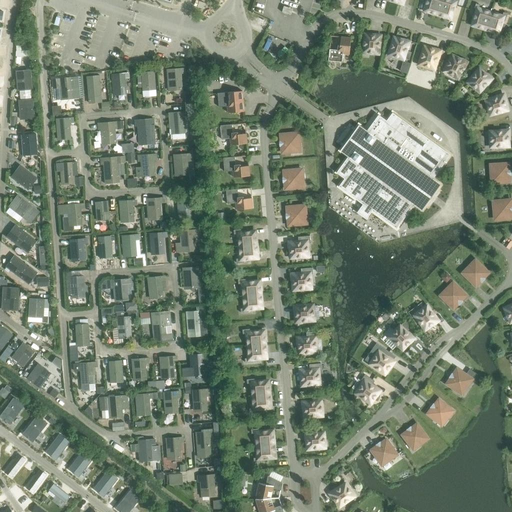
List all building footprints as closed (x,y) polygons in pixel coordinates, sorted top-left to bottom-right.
[(428,0),(425,11),(438,14),(442,0),(428,0)] [(446,0),(442,0),(438,14),(450,18),(454,6),(457,7),(459,0),(455,0),(454,2),(446,0)] [(473,24),(473,25),(486,29),(487,24),(490,13),(478,10),(480,5),(476,4),(474,11),(477,13),(473,24)] [(284,6),(282,12),(290,15),(292,9),(284,6)] [(487,24),(486,29),(498,33),(502,20),(505,21),(507,14),(503,12),(502,17),(490,13),(487,24)] [(365,35),(364,52),(378,53),(379,37),(365,35)] [(331,36),(328,61),(342,62),(343,54),(350,55),(351,38),(331,36)] [(390,55),(389,57),(397,60),(398,57),(403,59),(403,58),(405,51),(406,51),(408,43),(394,39),(390,55)] [(29,55),(29,44),(17,44),(17,55),(29,55)] [(425,48),(420,64),(434,68),(439,52),(425,48)] [(405,51),(403,58),(409,60),(412,52),(406,51),(405,51)] [(453,56),(445,71),(458,78),(465,63),(453,56)] [(404,61),(401,71),(407,73),(410,63),(404,61)] [(184,69),(168,70),(169,91),(182,90),(181,74),(185,74),(184,69)] [(31,70),(16,71),(18,91),(20,91),(21,100),(32,99),(31,90),(33,90),(31,70)] [(479,70),(469,82),(479,91),(490,79),(479,70)] [(154,71),(142,72),(143,91),(156,90),(154,71)] [(129,73),(112,75),(114,95),(126,94),(125,79),(129,78),(129,73)] [(100,76),(87,77),(89,98),(89,103),(102,102),(101,97),(100,76)] [(59,79),(52,80),(53,87),(54,86),(56,100),(61,100),(74,99),(83,98),(81,77),(76,77),(59,79)] [(243,91),(218,94),(219,107),(227,107),(228,113),(244,112),(243,91)] [(503,96),(487,101),(491,115),(507,110),(503,96)] [(21,100),(19,100),(21,120),(36,118),(34,99),(32,99),(21,100)] [(110,101),(102,102),(103,110),(110,110),(110,101)] [(62,105),(54,105),(54,114),(62,113),(62,105)] [(187,112),(171,113),(172,134),(185,133),(184,117),(188,117),(187,112)] [(357,150),(341,172),(349,178),(343,186),(396,224),(413,202),(422,209),(439,185),(429,178),(446,156),(393,117),(388,126),(379,120),(364,142),(359,139),(353,147),(357,150)] [(73,118),(56,119),(58,140),(71,139),(70,124),(74,123),(73,118)] [(154,119),(135,120),(136,127),(138,127),(139,142),(153,141),(152,126),(154,126),(154,119)] [(117,122),(98,123),(99,130),(101,130),(102,145),(116,144),(115,129),(117,129),(117,128),(117,122)] [(245,124),(221,126),(222,140),(230,139),(231,145),(247,144),(245,124)] [(507,132),(491,133),(491,147),(508,146),(507,132)] [(299,133),(281,135),(282,153),(298,152),(297,144),(300,143),(299,133)] [(37,135),(22,136),(23,156),(38,155),(37,135)] [(141,167),(136,168),(137,177),(142,177),(144,177),(156,176),(155,161),(157,161),(157,154),(138,155),(138,162),(141,162),(141,167)] [(191,154),(174,155),(176,176),(188,175),(187,159),(191,159),(191,154)] [(120,157),(101,158),(101,165),(104,165),(105,180),(105,184),(119,183),(119,176),(126,175),(125,156),(120,157)] [(248,156),(223,158),(225,172),(233,171),(234,178),(250,176),(248,156)] [(77,162),(57,164),(58,171),(61,171),(62,184),(75,183),(74,175),(78,175),(77,162)] [(509,164),(490,165),(491,175),(494,175),(495,183),(510,182),(509,164)] [(21,165),(12,177),(29,190),(38,178),(21,165)] [(302,169),(284,171),(285,189),(301,188),(300,180),(303,180),(302,169)] [(251,188),(226,190),(227,204),(236,203),(236,210),(253,209),(251,188)] [(358,210),(362,204),(347,194),(343,200),(358,210)] [(18,195),(9,207),(31,224),(41,212),(18,195)] [(194,195),(177,197),(179,218),(192,217),(190,201),(194,201),(194,195)] [(164,198),(147,199),(149,220),(162,219),(161,203),(165,203),(164,198)] [(136,200),(120,202),(121,222),(134,222),(133,206),(137,206),(136,200)] [(511,206),(511,200),(493,202),(494,212),(497,212),(498,220),(511,218),(511,206)] [(108,201),(95,202),(97,221),(110,220),(108,201)] [(68,205),(59,206),(60,214),(68,214),(69,217),(63,217),(64,231),(73,231),(73,226),(82,225),(81,209),(85,209),(84,204),(68,205)] [(305,206),(287,207),(289,226),(304,224),(303,216),(306,216),(305,206)] [(383,228),(388,220),(372,212),(368,219),(383,228)] [(16,225),(7,237),(27,253),(37,241),(16,225)] [(181,244),(176,244),(177,252),(194,251),(193,238),(203,237),(203,229),(197,230),(180,231),(181,244)] [(242,230),(234,230),(234,234),(239,234),(240,246),(256,245),(255,232),(242,233),(242,230)] [(167,233),(150,234),(152,255),(165,254),(163,238),(167,238),(167,233)] [(139,235),(122,236),(124,257),(137,256),(135,240),(139,240),(139,235)] [(111,236),(98,237),(100,259),(113,258),(111,236)] [(299,243),(290,244),(291,258),(308,256),(307,243),(311,242),(310,236),(298,237),(299,243)] [(87,239),(70,240),(72,261),(85,260),(83,244),(87,244),(87,239)] [(241,259),(236,259),(237,263),(244,263),(244,259),(257,258),(256,245),(240,246),(241,259)] [(46,246),(39,247),(40,263),(41,263),(41,271),(48,270),(46,246)] [(16,255),(7,267),(29,285),(38,273),(16,255)] [(470,270),(465,275),(476,286),(489,273),(476,260),(468,268),(470,270)] [(200,267),(183,268),(185,289),(197,288),(196,272),(200,272),(200,267)] [(301,275),(293,275),(294,289),(311,288),(310,275),(313,274),(313,268),(301,269),(301,275)] [(448,282),(453,276),(448,271),(442,276),(448,282)] [(83,276),(66,277),(68,296),(72,296),(72,299),(85,298),(83,276)] [(166,276),(148,278),(150,299),(163,297),(162,291),(167,290),(166,276)] [(130,279),(113,281),(115,301),(128,300),(127,285),(131,284),(130,279)] [(246,279),(238,280),(238,284),(243,284),(244,296),(261,295),(259,282),(246,283),(246,279)] [(448,292),(442,298),(453,309),(466,296),(453,283),(446,290),(448,292)] [(3,287),(2,310),(19,311),(20,288),(3,287)] [(245,308),(241,309),(241,313),(249,312),(249,309),(262,308),(261,295),(244,296),(245,308)] [(30,298),(29,317),(43,318),(43,323),(48,323),(50,299),(44,299),(30,298)] [(137,302),(126,303),(127,311),(128,311),(135,310),(138,310),(137,302)] [(312,306),(296,307),(297,321),(313,320),(312,306)] [(427,307),(416,316),(425,329),(437,321),(427,307)] [(203,311),(186,312),(188,333),(201,332),(200,316),(204,316),(203,311)] [(169,313),(152,315),(154,336),(155,341),(172,339),(171,326),(170,313),(169,313)] [(134,316),(117,318),(119,339),(131,338),(130,322),(134,321),(134,316)] [(88,324),(76,325),(77,347),(90,346),(88,324)] [(1,326),(0,327),(0,347),(2,349),(13,335),(1,326)] [(391,338),(387,342),(394,349),(398,344),(403,349),(412,338),(400,327),(391,337),(391,338)] [(250,329),(243,330),(243,334),(248,334),(249,346),(265,345),(264,332),(251,333),(250,329)] [(307,338),(299,339),(300,353),(316,352),(315,338),(319,338),(318,332),(306,333),(307,338)] [(24,342),(12,357),(24,366),(36,351),(24,342)] [(250,358),(245,359),(245,363),(253,362),(253,359),(266,357),(265,345),(249,346),(250,358)] [(202,354),(190,355),(191,376),(203,375),(204,375),(214,374),(212,351),(206,352),(202,352),(202,354)] [(379,353),(371,364),(385,373),(393,362),(379,353)] [(57,356),(53,362),(60,366),(63,360),(57,356)] [(177,356),(160,358),(162,378),(174,377),(173,362),(177,361),(177,356)] [(149,358),(132,360),(134,380),(146,379),(145,364),(149,363),(149,358)] [(122,360),(109,361),(111,383),(123,382),(122,360)] [(80,364),(74,364),(74,371),(81,371),(82,384),(94,383),(93,368),(97,367),(97,362),(80,364)] [(38,363),(27,379),(41,388),(52,373),(38,363)] [(310,370),(301,371),(303,385),(319,384),(318,370),(322,370),(321,363),(309,365),(310,370)] [(457,369),(447,384),(460,393),(464,386),(467,388),(472,380),(477,383),(481,377),(470,369),(466,375),(457,369)] [(364,382),(357,393),(371,403),(378,391),(371,386),(375,381),(365,375),(361,380),(364,382)] [(255,379),(247,380),(247,384),(252,384),(253,396),(269,394),(268,381),(255,383),(255,379)] [(157,381),(148,382),(149,389),(157,389),(157,381)] [(165,381),(157,381),(157,389),(165,388),(165,381)] [(6,386),(3,390),(9,394),(12,390),(6,386)] [(55,389),(50,394),(56,398),(60,393),(55,389)] [(209,389),(193,390),(194,411),(207,410),(206,395),(210,394),(209,389)] [(180,391),(164,393),(165,414),(178,412),(177,397),(181,396),(180,391)] [(153,394),(136,395),(137,416),(150,415),(149,399),(153,399),(153,394)] [(254,408),(249,408),(250,413),(258,412),(257,408),(270,407),(269,394),(253,396),(254,408)] [(108,397),(101,398),(102,405),(102,410),(109,410),(110,418),(122,417),(122,409),(130,408),(129,396),(125,396),(108,397)] [(14,398),(1,417),(11,424),(24,406),(14,398)] [(439,400),(428,414),(440,424),(445,417),(447,419),(453,411),(439,400)] [(321,401),(304,403),(305,417),(322,416),(321,401)] [(37,416),(24,434),(33,441),(47,424),(37,416)] [(125,422),(113,423),(114,431),(126,430),(125,422)] [(417,424),(403,435),(412,447),(418,443),(420,445),(428,439),(417,424)] [(208,432),(196,433),(198,458),(211,457),(209,437),(213,437),(213,429),(208,430),(208,432)] [(259,429),(251,429),(252,434),(256,433),(257,446),(274,444),(272,431),(259,432),(259,429)] [(46,430),(35,444),(41,448),(52,435),(46,430)] [(323,433),(307,435),(308,449),(325,447),(323,433)] [(60,434),(46,452),(56,460),(70,442),(60,434)] [(183,438),(166,439),(168,460),(181,459),(179,443),(183,443),(183,438)] [(138,444),(131,445),(132,451),(139,451),(140,462),(152,461),(160,460),(159,446),(151,446),(151,445),(155,445),(155,440),(138,441),(138,444)] [(387,440),(372,450),(380,463),(387,458),(389,461),(397,455),(387,440)] [(258,458),(254,458),(254,462),(262,462),(262,458),(275,457),(274,444),(257,446),(258,458)] [(83,452),(69,469),(79,477),(93,459),(83,452)] [(19,454),(5,472),(12,478),(26,460),(19,454)] [(395,464),(391,465),(395,471),(401,468),(397,462),(395,464)] [(94,463),(84,477),(90,481),(100,467),(94,463)] [(40,470),(26,488),(33,493),(47,475),(40,470)] [(108,471),(94,489),(104,496),(118,479),(108,471)] [(169,473),(170,484),(184,483),(183,472),(169,473)] [(216,474),(197,475),(198,482),(200,482),(201,497),(215,496),(214,481),(217,481),(216,474)] [(259,483),(256,499),(267,498),(269,490),(271,491),(272,488),(281,490),(282,483),(268,476),(266,484),(259,483)] [(50,491),(48,493),(54,498),(56,496),(65,503),(70,496),(54,484),(49,490),(50,491)] [(345,485),(332,494),(340,506),(353,496),(345,485)] [(131,491),(117,508),(121,511),(129,511),(140,498),(131,491)] [(267,498),(256,499),(256,500),(259,511),(283,511),(282,506),(273,509),(273,506),(270,507),(267,498)] [(135,511),(143,511),(150,503),(144,499),(135,511)] [(215,499),(214,507),(224,508),(224,500),(215,499)]
